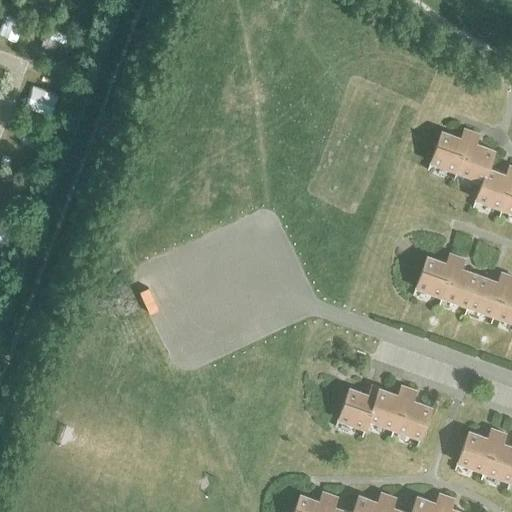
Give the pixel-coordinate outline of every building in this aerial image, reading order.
[(455,172),(470,131),(463,128),(460,138),(440,131),(429,162),(455,172)] [(486,168),(487,168),(493,150),(474,143),(478,134),(470,131),(455,172),(481,181),(486,168)] [(501,209),(511,177),(511,166),(508,165),(505,175),(487,168),(486,168),(481,181),(474,199),(501,209)] [(511,177),(501,209),(511,212),(511,177)] [(441,297),(456,256),(448,253),(445,263),(426,256),(414,287),(441,297)] [(467,306),(478,275),(459,268),(463,259),(456,256),(441,297),(467,306)] [(492,315),(507,275),(500,272),(496,281),(478,275),(467,306),(492,315)] [(511,287),(511,283),(511,276),(507,275),(492,315),(511,322),(511,287)] [(367,419),(378,388),(371,385),(367,395),(348,388),(337,419),(364,429),(367,420),(367,419)] [(393,429),(407,388),(400,385),(397,395),(378,388),(367,419),(367,420),(393,429)] [(407,388),(393,429),(419,438),(430,407),(411,400),(415,391),(407,388)] [(482,472),(497,431),(490,428),(486,438),(467,431),(456,462),(482,472)] [(511,471),(511,446),(501,443),(504,434),(497,431),(482,472),(509,481),(511,472),(511,471),(511,472),(511,471)] [(322,511),(329,494),(321,492),(318,501),(299,494),(292,511),(322,511)] [(380,511),(387,495),(380,492),(376,502),(357,495),(350,511),(380,511)] [(439,511),(445,496),(438,493),(435,503),(416,496),(409,511),(439,511)] [(348,511),(333,506),(336,497),(329,494),(322,511),(348,511)] [(404,511),(391,507),(394,498),(387,495),(380,511),(404,511)] [(445,496),(439,511),(460,511),(449,508),(453,499),(445,496)]
